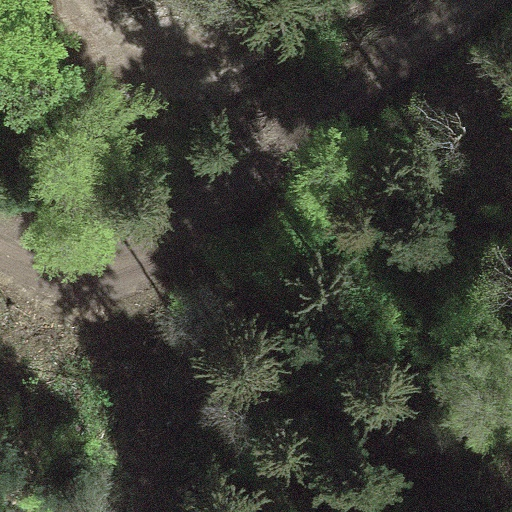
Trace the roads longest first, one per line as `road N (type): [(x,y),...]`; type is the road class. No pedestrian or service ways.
road 1 (track): [(0,250),(37,273),(90,278),(143,259),(489,0)]
road 2 (track): [(88,0),(112,43),(170,56),(205,50),(308,0)]
